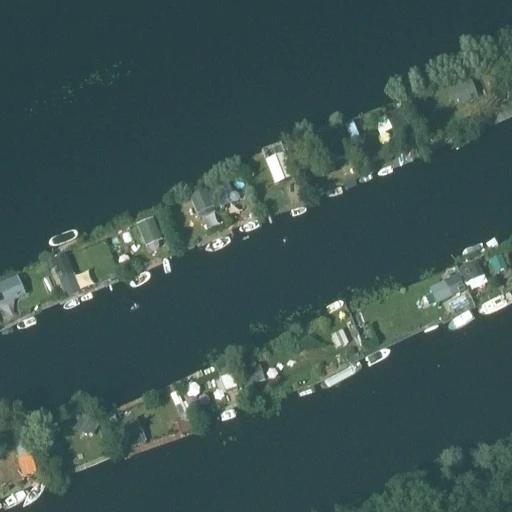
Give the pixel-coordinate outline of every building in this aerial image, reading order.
[(499,59),(488,65),(492,73),(503,68),(499,59)] [(469,82),(445,91),(449,104),(458,102),(460,107),(477,101),(469,82)] [(401,110),(384,119),(395,140),(407,134),(402,122),(406,120),(401,110)] [(357,123),(346,127),(350,137),(361,133),(357,123)] [(336,135),(320,141),(326,153),(341,147),(336,135)] [(286,159),(267,166),(275,186),(293,179),(286,159)] [(206,192),(189,199),(195,210),(211,203),(206,192)] [(152,222),(137,228),(144,244),(159,238),(152,222)] [(65,258),(50,264),(65,299),(79,293),(65,258)] [(476,264),(459,272),(465,285),(482,277),(476,264)] [(456,278),(443,284),(451,298),(463,292),(456,278)] [(16,281),(0,288),(0,308),(24,297),(16,281)] [(342,334),(331,339),(336,350),(348,345),(342,334)] [(252,360),(239,365),(247,388),(261,383),(252,360)] [(229,368),(217,372),(226,396),(238,391),(229,368)] [(252,388),(245,391),(249,401),(256,398),(252,388)] [(181,389),(176,391),(180,399),(185,397),(181,389)] [(83,418),(76,430),(90,439),(97,426),(83,418)] [(129,425),(114,431),(123,452),(138,446),(129,425)] [(27,440),(13,443),(17,463),(32,460),(27,440)]
